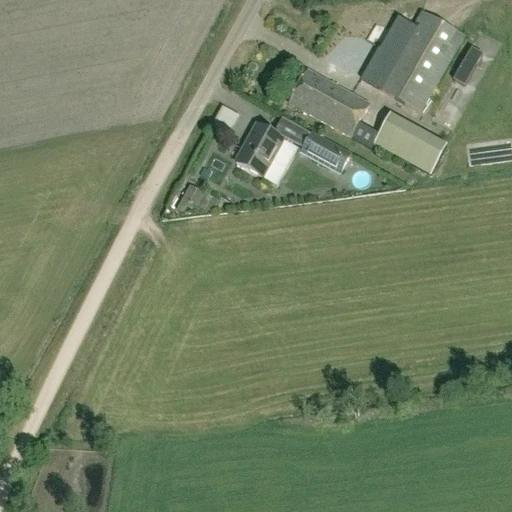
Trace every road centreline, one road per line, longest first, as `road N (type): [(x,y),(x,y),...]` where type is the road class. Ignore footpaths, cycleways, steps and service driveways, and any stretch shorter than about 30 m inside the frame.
road 1 (track): [(0,498),(27,429),(177,139)]
road 2 (unclassified): [(177,139),(254,0)]
